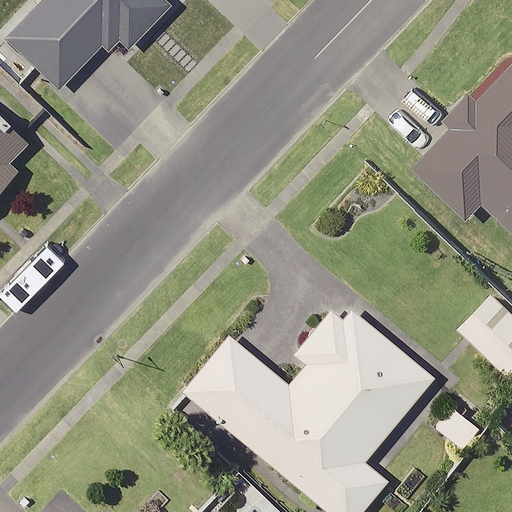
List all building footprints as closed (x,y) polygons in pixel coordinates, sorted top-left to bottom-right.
[(42,0),(44,1),(7,37),(55,87),(111,33),(125,48),(158,16),(160,14),(161,12),(163,10),(164,8),(165,6),(166,3),(166,1),(166,0),(42,0)] [(511,65),(510,64),(448,129),(452,133),(415,172),(465,220),(481,204),(511,233),(511,65)] [(0,198),(31,167),(0,135),(0,198)] [(511,301),(497,288),(458,332),(511,381),(511,301)] [(431,381),(346,311),(337,322),(327,314),(291,358),(305,370),(289,389),(228,340),(182,396),(323,511),(362,511),(386,483),(363,464),(431,381)] [(492,417),(461,391),(428,431),(460,457),(492,417)]
